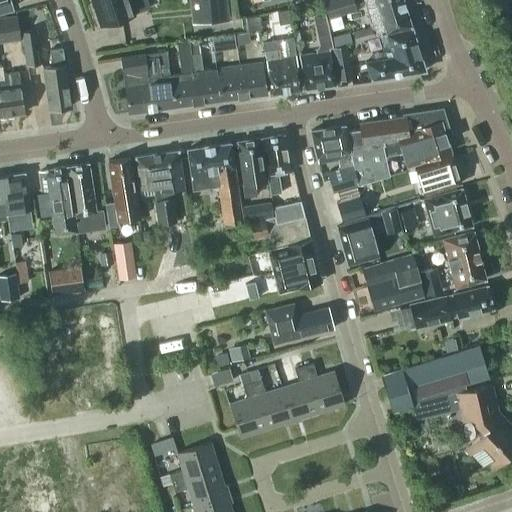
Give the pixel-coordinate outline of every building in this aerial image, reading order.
[(0,0),(0,9),(17,4),(15,0),(0,0)] [(91,0),(100,25),(134,14),(134,13),(148,8),(145,0),(91,0)] [(224,0),(193,0),(196,22),(226,19),(224,0)] [(322,0),(328,19),(356,10),(352,0),(322,0)] [(352,32),(355,40),(410,24),(402,0),(364,0),(372,26),(352,32)] [(0,16),(0,42),(20,40),(16,15),(0,16)] [(255,16),(246,17),(248,30),(256,29),(255,16)] [(324,51),(299,54),(304,88),(334,83),(329,49),(332,48),(332,47),(333,47),(327,21),(317,24),(324,51)] [(365,61),(371,78),(424,69),(411,27),(386,33),(391,50),(385,51),(387,57),(365,61)] [(41,63),(36,29),(20,31),(25,65),(41,63)] [(250,41),(248,31),(236,33),(238,43),(250,41)] [(224,35),(212,37),(214,48),(225,47),(224,35)] [(180,73),(170,74),(174,106),(197,103),(188,39),(176,41),(180,73)] [(189,39),(188,39),(197,103),(220,100),(216,68),(202,70),(199,44),(189,45),(189,39)] [(351,77),(347,45),(332,48),(337,80),(351,77)] [(42,67),(48,109),(70,105),(65,64),(64,64),(62,47),(49,49),(51,66),(42,67)] [(157,52),(144,54),(151,109),(174,106),(170,74),(161,76),(157,52)] [(151,109),(144,54),(121,57),(125,89),(128,112),(151,109)] [(265,59),(270,93),(300,88),(295,55),(265,59)] [(261,62),(239,65),(243,96),(266,93),(263,70),(261,62)] [(239,65),(216,68),(220,100),(243,96),(239,65)] [(4,81),(0,80),(0,115),(23,112),(17,71),(3,73),(4,81)] [(360,130),(345,132),(350,153),(353,166),(358,184),(385,176),(389,175),(384,152),(401,148),(406,165),(427,158),(427,159),(450,151),(446,137),(445,135),(447,135),(445,119),(445,118),(445,117),(431,111),(427,111),(402,115),(359,123),(360,130)] [(343,125),(310,130),(317,162),(338,159),(340,168),(327,172),(333,191),(356,185),(357,184),(358,184),(353,166),(350,153),(345,132),(343,125)] [(271,193),(281,192),(278,172),(290,170),(283,134),(261,137),(268,174),(271,193)] [(266,181),(259,137),(236,141),(245,197),(257,195),(255,183),(266,181)] [(218,184),(224,224),(243,221),(235,176),(235,177),(229,142),(186,148),(192,188),(218,184)] [(154,200),(158,224),(175,221),(172,197),(171,197),(170,190),(184,188),(178,150),(133,156),(137,180),(138,180),(139,192),(144,196),(153,194),(154,200)] [(451,154),(429,161),(415,165),(423,193),(437,189),(437,190),(459,183),(451,154)] [(108,160),(113,194),(114,201),(104,203),(108,227),(118,225),(117,220),(139,217),(129,157),(108,160)] [(86,163),(66,166),(74,216),(76,231),(104,227),(101,210),(95,211),(88,163),(86,163)] [(74,216),(66,166),(45,169),(39,170),(42,195),(48,194),(54,234),(76,231),(74,216)] [(24,172),(1,175),(7,219),(7,216),(11,215),(10,210),(29,208),(24,172)] [(398,189),(417,186),(415,173),(395,176),(398,189)] [(365,215),(365,216),(394,207),(388,187),(359,196),(365,215)] [(471,225),(461,187),(423,198),(433,235),(471,225)] [(342,222),(365,215),(359,196),(336,203),(342,222)] [(269,236),(271,248),(310,238),(301,205),(300,200),(272,207),(274,215),(248,221),(252,240),(269,236)] [(242,205),(244,220),(272,215),(270,201),(242,205)] [(411,206),(399,210),(404,227),(416,224),(411,206)] [(393,208),(380,212),(386,233),(401,229),(395,208),(393,208)] [(336,226),(347,264),(377,256),(366,217),(336,226)] [(18,223),(9,225),(12,246),(21,245),(18,223)] [(485,279),(472,230),(442,238),(455,286),(485,279)] [(310,238),(271,248),(277,270),(315,260),(310,238)] [(111,250),(101,252),(103,264),(113,262),(111,250)] [(132,275),(129,254),(115,256),(118,278),(132,275)] [(412,254),(399,258),(362,268),(374,309),(423,295),(417,271),(412,254)] [(18,282),(28,281),(25,260),(15,262),(18,282)] [(315,260),(277,270),(282,291),(321,281),(315,260)] [(48,270),(51,292),(83,288),(80,266),(48,270)] [(437,291),(431,268),(419,271),(426,294),(437,291)] [(14,272),(0,274),(0,297),(0,299),(2,299),(18,297),(14,272)] [(247,291),(257,289),(255,281),(245,284),(247,291)] [(492,307),(486,285),(409,303),(415,326),(450,318),(449,317),(492,307)] [(257,289),(247,291),(249,299),(259,297),(257,289)] [(293,303),(265,310),(273,342),(332,328),(327,306),(296,314),(293,303)] [(70,373),(107,369),(101,312),(64,315),(70,373)] [(478,344),(381,374),(392,411),(412,405),(411,400),(488,376),(478,344)] [(235,361),(247,358),(244,346),(232,349),(235,361)] [(281,385),(292,420),(317,412),(302,364),(299,354),(290,357),(297,380),(281,385)] [(302,364),(317,412),(344,403),(333,369),(316,374),(311,361),(302,364)] [(256,367),(247,370),(250,380),(260,377),(256,367)] [(247,370),(238,372),(241,383),(250,380),(247,370)] [(252,385),(266,428),(292,420),(281,385),(264,390),(260,377),(250,380),(252,385)] [(228,402),(239,436),(266,428),(252,385),(250,380),(241,383),(246,396),(228,402)] [(488,460),(495,467),(511,449),(511,426),(497,411),(490,383),(457,391),(464,420),(474,418),(475,422),(483,431),(464,448),(482,467),(488,460)] [(172,437),(151,444),(152,447),(154,454),(175,447),(173,440),(172,437)] [(219,468),(211,441),(176,452),(181,469),(168,473),(171,483),(219,468)] [(77,511),(71,463),(0,472),(0,511),(77,511)] [(187,488),(192,505),(227,494),(219,468),(171,483),(174,492),(187,488)] [(194,511),(232,511),(227,494),(192,505),(194,511)]
